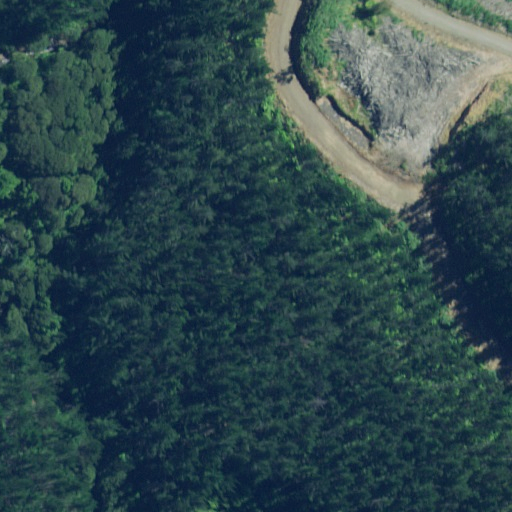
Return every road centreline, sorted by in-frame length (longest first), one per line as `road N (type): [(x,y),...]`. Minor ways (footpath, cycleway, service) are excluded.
road 1 (track): [(511,376),(492,327),(399,197),(295,93),(283,0)]
road 2 (track): [(392,0),(403,14),(511,47)]
